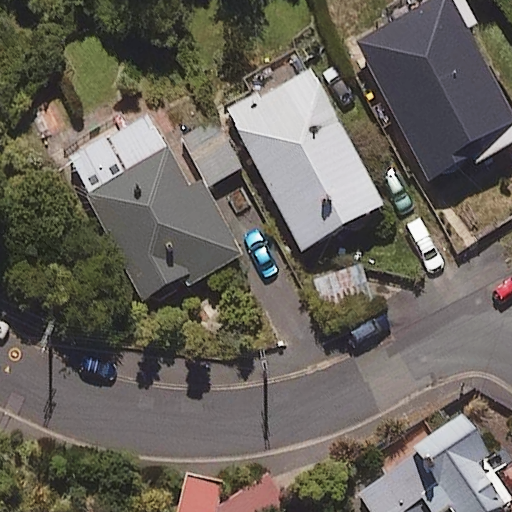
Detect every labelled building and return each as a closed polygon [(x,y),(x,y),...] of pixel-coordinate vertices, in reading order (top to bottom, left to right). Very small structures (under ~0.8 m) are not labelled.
[(472,20),(461,0),(402,0),(348,28),(425,177),(511,131),(511,114),(465,24),(472,20)] [(381,202),(308,65),(226,109),(299,246),(381,202)] [(164,143),(145,110),(62,156),(146,305),(240,252),(203,186),(240,166),(211,116),(164,143)] [(363,261),(310,279),(323,315),(375,297),(363,261)] [(488,511),(511,493),(511,487),(452,411),(351,491),(367,511),(488,511)] [(266,472),(215,507),(218,511),(273,511),(287,503),(266,472)] [(214,511),(215,507),(221,480),(186,473),(178,511),(214,511)]
